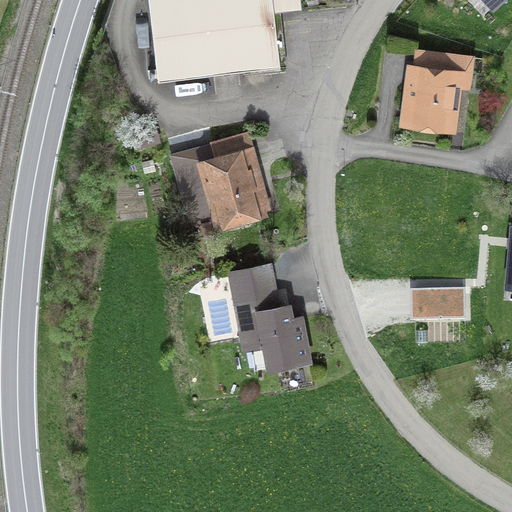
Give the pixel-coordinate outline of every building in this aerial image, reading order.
[(296,8),(294,0),(148,0),(158,81),(280,67),(274,11),(296,8)] [(507,0),(479,0),(494,14),(507,0)] [(407,119),(449,124),(456,71),(471,73),(473,57),(416,50),(407,119)] [(185,151),(212,144),(208,129),(181,136),(185,151)] [(258,166),(249,134),(212,144),(185,151),(172,154),(192,227),(201,225),(212,222),(268,207),(263,186),(254,189),(249,169),(258,166)] [(203,233),(214,230),(212,222),(201,225),(203,233)] [(281,308),(272,265),(228,274),(244,352),(263,348),(268,374),(312,366),(302,317),(294,318),(292,306),(281,308)] [(464,289),(411,290),(412,319),(465,317),(464,289)]
